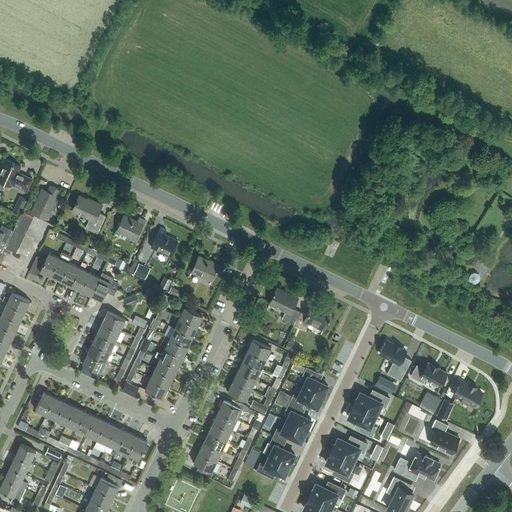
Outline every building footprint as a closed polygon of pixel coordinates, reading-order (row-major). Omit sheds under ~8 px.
[(4,182),(12,185),(12,184),(27,191),(33,178),(18,171),(21,166),(12,162),(12,163),(4,159),(0,167),(0,169),(1,170),(0,171),(0,184),(3,185),(4,182)] [(47,219),(61,190),(53,186),(50,192),(42,188),(31,212),(47,219)] [(72,209),(90,217),(86,227),(97,233),(105,215),(98,212),(102,204),(91,199),(91,200),(79,195),(72,209)] [(15,204),(12,211),(20,214),(23,207),(15,204)] [(22,212),(19,218),(30,223),(33,218),(22,212)] [(116,230),(136,239),(145,220),(139,217),(137,221),(123,214),(116,230)] [(30,223),(19,218),(16,223),(28,229),(30,223)] [(25,235),(28,229),(16,223),(14,229),(25,235)] [(12,230),(2,225),(0,228),(0,241),(1,240),(6,242),(12,230)] [(166,230),(160,227),(151,246),(171,256),(178,240),(164,234),(166,230)] [(11,235),(22,241),(25,235),(14,229),(11,235)] [(58,232),(56,236),(66,241),(68,237),(58,232)] [(94,245),(98,237),(90,234),(87,242),(94,245)] [(22,241),(11,235),(8,241),(19,247),(22,241)] [(79,242),(72,238),(69,243),(77,246),(79,242)] [(19,247),(8,241),(5,247),(17,252),(19,247)] [(89,247),(82,243),(80,248),(87,251),(89,247)] [(90,253),(97,256),(99,251),(92,248),(90,253)] [(40,270),(50,275),(59,257),(48,252),(45,259),(37,256),(35,261),(42,264),(40,270)] [(110,256),(103,253),(100,258),(108,261),(110,256)] [(212,262),(198,255),(191,271),(211,280),(216,270),(220,272),(223,265),(213,261),(212,262)] [(118,260),(110,256),(108,261),(116,265),(118,260)] [(69,262),(59,257),(50,275),(61,280),(69,262)] [(118,260),(116,265),(123,268),(126,261),(119,257),(118,260)] [(82,261),(80,267),(71,285),(81,290),(90,271),(84,269),(87,263),(82,261)] [(61,280),(71,285),(80,267),(69,262),(61,280)] [(139,263),(134,274),(145,279),(150,268),(139,263)] [(100,276),(90,271),(81,290),(92,294),(100,276)] [(477,284),(476,282),(478,282),(480,278),(479,274),(475,271),(471,272),(469,276),(469,278),(467,278),(468,282),(473,285),(477,284)] [(102,299),(111,281),(100,276),(92,294),(102,299)] [(119,284),(111,280),(107,290),(114,294),(119,284)] [(168,292),(172,293),(176,295),(181,298),(183,294),(178,291),(179,289),(172,286),(168,292)] [(273,293),(274,293),(270,303),(286,310),(282,318),(294,324),(300,311),(293,307),(297,297),(277,287),(275,291),(274,291),(273,293)] [(7,302),(7,303),(25,311),(30,300),(12,292),(9,298),(4,295),(2,300),(7,302)] [(127,306),(139,301),(136,294),(124,298),(127,306)] [(166,306),(170,297),(164,294),(159,303),(161,304),(166,306)] [(0,306),(0,312),(2,313),(20,322),(25,311),(7,303),(4,308),(0,306)] [(329,320),(330,318),(329,317),(331,314),(318,309),(319,307),(312,304),(307,314),(301,311),(294,324),(305,330),(309,322),(324,329),(328,319),(329,320)] [(184,306),(179,316),(197,325),(202,315),(184,306)] [(107,310),(102,321),(120,330),(126,319),(107,310)] [(0,324),(15,332),(20,322),(2,313),(0,316),(0,324)] [(192,335),(197,325),(179,316),(174,327),(192,335)] [(140,317),(137,324),(144,327),(147,320),(140,317)] [(120,330),(102,321),(98,331),(116,340),(120,330)] [(0,336),(10,342),(15,332),(0,324),(0,336)] [(140,339),(145,328),(140,326),(135,336),(140,339)] [(174,327),(169,337),(187,346),(192,335),(174,327)] [(98,331),(93,341),(111,350),(116,340),(98,331)] [(0,349),(5,352),(10,342),(0,336),(0,349)] [(139,348),(140,348),(145,350),(150,340),(144,338),(144,337),(139,348)] [(169,337),(164,347),(182,356),(187,346),(169,337)] [(266,357),(271,347),(252,338),(247,349),(266,357)] [(289,340),(285,347),(298,354),(301,346),(289,340)] [(381,350),(380,352),(394,360),(395,361),(393,366),(392,365),(388,372),(387,371),(387,372),(400,380),(411,359),(404,355),(406,350),(401,348),(401,346),(400,345),(396,343),(395,342),(394,344),(386,340),(385,342),(383,346),(381,350)] [(93,341),(88,352),(106,360),(111,350),(93,341)] [(159,358),(178,366),(182,356),(164,347),(162,353),(157,351),(155,356),(159,358)] [(247,349),(243,359),(261,367),(266,357),(247,349)] [(287,351),(284,357),(285,358),(289,360),(292,354),(293,353),(287,350),(287,351)] [(101,371),(106,360),(88,352),(83,362),(101,371)] [(173,377),(178,366),(159,358),(154,368),(173,377)] [(243,359),(238,369),(256,378),(261,367),(243,359)] [(417,365),(411,375),(423,382),(426,377),(440,385),(441,383),(446,375),(445,375),(447,372),(438,368),(438,366),(437,366),(436,367),(432,365),(433,363),(431,362),(431,364),(427,362),(424,368),(417,365)] [(120,380),(125,369),(121,367),(116,377),(120,380)] [(308,376),(303,386),(323,396),(328,385),(321,381),(321,380),(316,378),(318,372),(307,367),(303,374),(308,376)] [(168,387),(173,377),(154,368),(150,378),(168,387)] [(130,381),(135,371),(130,369),(125,379),(130,381)] [(251,388),(256,378),(238,369),(233,379),(251,388)] [(163,397),(168,387),(150,378),(145,389),(163,397)] [(246,399),(251,388),(233,379),(228,390),(246,399)] [(383,388),(391,393),(396,384),(388,379),(383,388)] [(122,389),(134,396),(139,386),(126,380),(122,389)] [(462,381),(454,394),(475,405),(476,402),(477,402),(481,395),(482,392),(475,388),(476,387),(474,386),(470,384),(469,383),(468,384),(462,381)] [(294,393),(290,401),(302,407),(304,401),(310,404),(310,403),(317,406),(323,396),(303,386),(298,396),(294,393)] [(35,409),(46,414),(55,396),(44,391),(35,409)] [(356,397),(353,403),(376,414),(381,404),(385,406),(390,397),(377,391),(374,398),(369,395),(361,391),(357,398),(356,397)] [(434,395),(427,408),(433,412),(441,398),(434,395)] [(46,414),(56,419),(65,401),(55,396),(46,414)] [(265,412),(271,398),(267,396),(263,404),(253,399),(250,406),(265,412)] [(454,403),(444,398),(437,414),(446,419),(454,403)] [(218,410),(237,418),(239,413),(244,415),(248,406),(232,399),(230,402),(223,399),(218,410)] [(75,406),(65,401),(56,419),(67,424),(75,406)] [(291,410),(286,420),(306,430),(311,419),(304,415),(304,414),(299,412),(302,407),(290,401),(286,408),(291,410)] [(352,410),(348,416),(356,421),(361,423),(359,429),(371,435),(375,426),(371,424),(376,414),(353,403),(350,409),(352,410)] [(67,424),(77,429),(86,411),(75,406),(67,424)] [(232,429),(233,426),(237,418),(218,410),(213,420),(232,429)] [(77,429),(87,434),(96,416),(86,411),(77,429)] [(97,439),(106,421),(96,416),(87,434),(97,439)] [(436,430),(430,441),(452,452),(459,438),(451,434),(452,433),(445,430),(448,424),(436,418),(431,428),(436,430)] [(227,439),(232,429),(213,420),(208,430),(227,439)] [(255,420),(252,426),(257,428),(258,429),(261,422),(255,420)] [(277,428),(273,435),(285,441),(288,435),(293,438),(293,437),(301,441),(306,430),(286,420),(281,430),(277,428)] [(116,425),(106,421),(97,439),(107,443),(116,425)] [(126,430),(116,425),(107,443),(113,446),(110,452),(115,455),(118,448),(126,430)] [(128,453),(137,435),(126,430),(118,448),(123,451),(121,455),(126,457),(128,453)] [(222,449),(227,439),(208,430),(204,440),(222,449)] [(136,464),(139,458),(147,440),(137,435),(128,453),(134,456),(131,462),(136,464)] [(274,445),(269,454),(289,464),(295,453),(287,450),(288,449),(282,446),(285,441),(273,435),(270,442),(274,445)] [(334,443),(331,449),(354,460),(359,449),(363,452),(367,443),(355,437),(352,443),(347,441),(338,437),(335,443),(334,443)] [(222,449),(204,440),(199,451),(217,459),(222,449)] [(33,463),(36,458),(33,457),(36,450),(21,443),(15,454),(30,461),(33,463)] [(48,448),(45,454),(58,460),(61,454),(61,453),(48,447),(48,448)] [(329,455),(326,462),(335,466),(340,468),(337,475),(349,481),(353,472),(349,470),(354,460),(331,449),(328,455),(329,455)] [(212,470),(217,459),(199,451),(194,461),(201,465),(212,470)] [(401,456),(394,468),(415,479),(419,471),(424,474),(425,472),(433,476),(440,463),(432,459),(433,458),(425,454),(425,455),(417,452),(411,464),(407,462),(408,460),(401,456)] [(25,473),(30,461),(15,454),(10,466),(25,473)] [(260,462),(257,469),(268,475),(271,470),(276,472),(277,471),(284,475),(289,464),(269,454),(265,464),(260,462)] [(50,467),(48,470),(54,472),(58,463),(53,461),(50,467)] [(201,465),(198,470),(211,477),(214,471),(212,470),(201,465)] [(10,466),(4,478),(19,485),(25,473),(10,466)] [(49,481),(54,472),(48,470),(46,474),(44,478),(49,481)] [(109,473),(106,479),(119,486),(122,479),(109,473)] [(394,495),(388,507),(396,511),(403,511),(406,506),(407,507),(410,499),(413,492),(412,492),(403,487),(406,481),(394,475),(390,483),(398,487),(394,495)] [(101,477),(95,488),(113,497),(119,486),(106,479),(101,477)] [(4,478),(0,486),(0,489),(17,497),(19,493),(16,491),(19,485),(4,478)] [(312,488),(309,494),(332,505),(336,495),(341,497),(345,489),(333,482),(330,489),(316,482),(313,489),(312,488)] [(42,495),(47,486),(42,484),(37,493),(42,495)] [(109,506),(113,497),(95,488),(91,498),(109,506)] [(51,491),(46,502),(50,504),(55,494),(51,491)] [(38,504),(42,495),(37,493),(33,502),(38,504)] [(254,501),(256,498),(244,493),(242,498),(253,503),(254,501)] [(307,501),(304,507),(313,511),(328,511),(332,505),(309,494),(306,500),(307,501)] [(93,511),(105,511),(109,506),(91,498),(86,508),(93,511)] [(257,508),(264,511),(266,506),(260,503),(257,508)]
